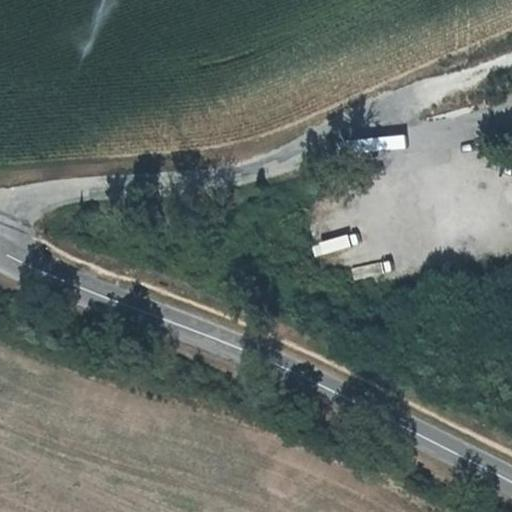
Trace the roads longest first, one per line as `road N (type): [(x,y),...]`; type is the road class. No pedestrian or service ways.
road 1 (unclassified): [(511,482),(294,367),(106,297),(0,246)]
road 2 (unclassified): [(0,209),(237,177),(511,53)]
